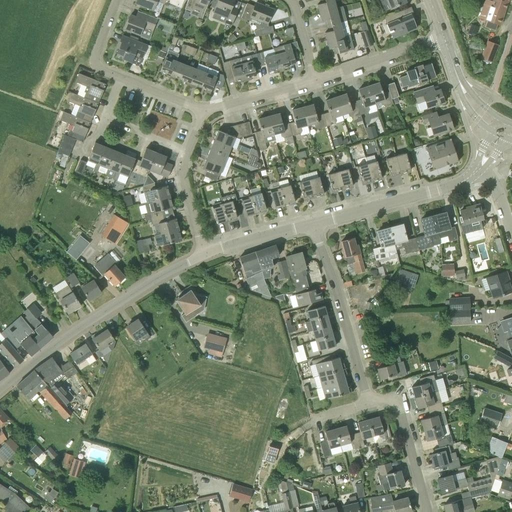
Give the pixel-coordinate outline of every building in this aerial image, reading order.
[(160,13),(164,3),(165,0),(136,0),(135,3),(160,13)] [(187,0),(184,8),(190,11),(192,6),(200,9),(204,11),(206,7),(209,0),(187,0)] [(234,0),(217,0),(213,12),(226,17),(224,22),(232,25),(238,9),(232,6),(234,0)] [(319,13),(336,8),(333,0),(321,0),(322,3),(317,5),(319,13)] [(387,0),(391,8),(406,2),(404,0),(387,0)] [(493,0),(492,3),(490,2),(489,5),(491,5),(491,7),(504,11),(507,0),(493,0)] [(500,23),(504,11),(491,7),(491,5),(489,5),(490,2),(486,1),(480,18),(486,20),(489,21),(487,27),(495,30),(498,23),(500,23)] [(273,10),(255,3),(254,6),(247,3),(241,18),(249,21),(251,16),(261,21),(263,28),(250,31),(252,37),(274,32),(272,26),(269,27),(268,23),(273,10)] [(347,21),(343,7),(336,8),(319,13),(322,21),(327,20),(328,25),(340,22),(347,21)] [(405,17),(403,10),(384,18),(392,37),(400,34),(400,35),(416,28),(411,14),(405,17)] [(157,18),(138,11),(136,17),(131,15),(125,30),(140,35),(144,23),(154,26),(157,18)] [(327,41),(344,37),(340,22),(328,25),(330,31),(325,33),(327,41)] [(365,47),(373,44),(368,30),(363,32),(360,32),(365,47)] [(231,43),(237,38),(233,33),(227,38),(231,43)] [(142,58),(147,45),(123,35),(118,46),(119,49),(116,56),(126,60),(127,59),(132,61),(134,55),(142,58)] [(351,35),(327,41),(330,55),(339,53),(340,60),(349,57),(347,51),(354,50),(351,35)] [(217,46),(224,45),(222,38),(216,40),(217,46)] [(493,61),(499,44),(488,40),(482,57),(493,61)] [(279,72),(285,71),(284,68),(290,66),(289,65),(295,63),(293,57),(289,43),(273,47),(275,55),(279,72)] [(264,58),(262,51),(256,53),(260,66),(266,65),(268,72),(273,71),(274,74),(279,72),(275,55),(264,58)] [(246,81),(251,80),(251,77),(256,75),(254,68),(260,66),(256,53),(240,58),(246,81)] [(169,78),(176,61),(165,57),(160,71),(165,73),(164,76),(169,78)] [(246,81),(240,58),(223,62),(226,75),(232,74),(234,81),(240,80),(241,83),(246,81)] [(180,79),(186,65),(176,61),(169,78),(174,80),(175,77),(180,79)] [(436,77),(431,63),(423,66),(422,64),(414,67),(414,69),(406,72),(409,81),(417,78),(419,84),(428,81),(427,80),(436,77)] [(189,86),(196,69),(186,65),(180,79),(185,81),(184,84),(189,86)] [(201,87),(206,73),(196,69),(189,86),(195,88),(196,85),(201,87)] [(100,98),(103,90),(102,90),(105,84),(79,73),(75,82),(81,85),(77,95),(88,99),(90,94),(100,98)] [(218,73),(216,77),(206,73),(201,87),(206,89),(205,92),(210,94),(214,85),(221,88),(224,80),(223,75),(218,73)] [(393,104),(392,99),(389,92),(383,94),(379,82),(369,86),(375,104),(376,109),(383,107),(383,106),(385,106),(393,104)] [(387,85),(389,92),(392,99),(399,97),(394,82),(387,85)] [(360,115),(368,112),(370,109),(368,106),(375,104),(369,86),(358,89),(362,101),(356,103),(360,115)] [(434,91),(432,86),(413,92),(417,104),(425,101),(427,108),(444,103),(440,89),(434,91)] [(88,99),(77,95),(71,92),(67,101),(82,107),(80,111),(78,111),(76,116),(89,122),(91,117),(92,117),(96,109),(94,109),(97,103),(88,99)] [(350,105),(346,93),(336,97),(342,115),(348,113),(349,116),(352,118),(353,121),(356,122),(362,120),(360,115),(356,103),(350,105)] [(326,127),(335,123),(337,121),(336,117),(342,115),(336,97),(325,101),(329,112),(323,114),(326,127)] [(316,116),(313,104),(302,107),(307,125),(314,124),(315,127),(318,129),(326,127),(323,114),(316,116)] [(292,136),(300,134),(301,135),(309,133),(307,125),(302,107),(292,110),(295,122),(289,123),(292,136)] [(70,130),(68,136),(75,139),(83,142),(85,136),(88,128),(87,128),(89,122),(76,116),(63,112),(60,120),(74,126),(72,130),(70,130)] [(438,117),(436,112),(421,116),(423,123),(429,121),(433,136),(453,129),(448,114),(438,117)] [(283,125),(280,113),(269,116),(274,134),(280,133),(281,136),(284,138),(285,142),(288,144),(294,142),(292,136),(289,123),(283,125)] [(260,151),(267,149),(265,143),(267,143),(268,140),(267,136),(274,134),(269,116),(258,119),(261,131),(255,132),(260,151)] [(242,123),(246,136),(252,134),(249,122),(242,123)] [(240,138),(246,136),(242,123),(237,125),(240,138)] [(373,124),(367,127),(370,136),(377,133),(373,124)] [(238,138),(240,138),(237,125),(222,129),(221,131),(218,130),(214,140),(231,147),(235,137),(238,138)] [(62,140),(73,145),(75,139),(68,136),(64,135),(62,140)] [(433,170),(458,161),(451,139),(425,147),(433,170)] [(62,140),(60,146),(71,150),(73,145),(62,140)] [(227,156),(231,147),(214,140),(210,149),(227,156)] [(98,164),(105,147),(95,142),(88,160),(96,163),(98,164)] [(236,149),(249,154),(250,150),(238,144),(236,149)] [(71,150),(60,146),(57,151),(69,156),(71,150)] [(105,147),(98,164),(100,165),(98,169),(97,171),(105,174),(108,168),(115,151),(105,147)] [(149,170),(156,152),(146,148),(141,161),(135,159),(133,164),(149,170)] [(258,158),(256,150),(251,148),(250,150),(249,154),(251,155),(258,158)] [(223,166),(227,156),(210,149),(206,159),(223,166)] [(115,151),(108,168),(105,174),(105,175),(113,178),(114,175),(116,171),(118,172),(125,155),(115,151)] [(167,178),(172,165),(164,162),(167,157),(156,152),(149,170),(167,178)] [(400,173),(411,170),(406,153),(395,156),(400,173)] [(128,176),(133,164),(135,159),(125,155),(118,172),(120,173),(118,177),(117,180),(125,183),(127,176),(128,176)] [(259,158),(258,158),(251,155),(248,164),(258,168),(262,167),(261,164),(257,162),(259,158)] [(390,176),(400,173),(395,156),(386,158),(390,176)] [(81,175),(86,162),(80,159),(75,172),(81,175)] [(219,175),(223,166),(206,159),(202,169),(206,170),(204,176),(206,177),(212,179),(216,181),(219,175)] [(371,181),(382,178),(377,161),(367,164),(371,181)] [(361,184),(371,181),(367,164),(357,166),(361,184)] [(343,189),(353,186),(348,169),(338,171),(343,189)] [(332,191),(343,189),(338,171),(328,174),(332,191)] [(314,197),(324,194),(319,177),(309,179),(314,197)] [(304,199),(314,197),(309,179),(299,182),(304,199)] [(156,189),(154,183),(142,186),(143,192),(149,191),(152,201),(170,196),(167,186),(156,189)] [(285,205),(295,202),(290,185),(280,187),(285,205)] [(275,208),(285,205),(280,187),(270,190),(275,208)] [(256,213),(266,210),(261,193),(251,195),(256,213)] [(246,216),(256,213),(251,195),(241,198),(246,216)] [(170,196),(152,201),(144,203),(147,213),(145,214),(146,220),(151,219),(163,216),(161,210),(173,207),(170,196)] [(227,221),(237,218),(232,201),(222,203),(227,221)] [(217,224),(227,221),(222,203),(212,206),(217,224)] [(463,224),(483,219),(478,204),(478,206),(460,211),(463,224)] [(450,228),(446,213),(432,217),(437,238),(438,244),(440,244),(440,240),(439,238),(447,236),(449,242),(457,239),(457,236),(454,227),(450,228)] [(165,222),(163,216),(151,219),(152,225),(158,224),(161,234),(179,229),(176,219),(165,222)] [(419,250),(438,244),(437,238),(432,217),(420,220),(425,235),(415,237),(418,250),(419,250)] [(101,234),(114,242),(122,230),(109,222),(101,234)] [(406,239),(402,225),(389,228),(395,250),(404,248),(405,253),(415,251),(414,251),(418,250),(415,237),(406,239)] [(396,258),(395,250),(389,228),(377,232),(381,246),(372,249),(375,260),(389,257),(389,260),(396,258)] [(164,245),(182,240),(179,229),(161,234),(164,245)] [(75,259),(88,242),(81,237),(68,253),(75,259)] [(355,245),(353,238),(341,241),(345,257),(346,257),(348,264),(353,263),(356,273),(365,271),(360,254),(360,253),(358,244),(355,245)] [(138,254),(144,252),(140,240),(135,241),(138,254)] [(261,271),(275,267),(272,259),(280,256),(276,245),(255,252),(261,271)] [(271,297),(264,279),(264,278),(261,271),(255,252),(239,258),(244,272),(246,278),(245,279),(249,286),(253,283),(254,286),(257,284),(262,294),(271,297)] [(115,283),(126,274),(117,263),(108,253),(93,264),(102,275),(105,273),(115,283)] [(301,276),(300,269),(305,268),(300,253),(286,257),(286,260),(291,277),(295,292),(309,288),(305,275),(301,276)] [(279,280),(291,277),(286,260),(277,262),(280,274),(278,274),(279,280)] [(443,277),(455,276),(454,263),(442,264),(443,277)] [(464,268),(455,270),(456,277),(465,276),(464,268)] [(412,272),(400,269),(396,282),(408,285),(412,272)] [(487,278),(487,279),(491,289),(494,298),(502,295),(503,297),(510,294),(510,292),(511,291),(511,289),(506,272),(491,277),(487,278)] [(72,287),(79,282),(73,273),(66,277),(72,287)] [(101,293),(93,280),(87,283),(86,282),(80,286),(81,287),(89,300),(101,293)] [(80,305),(72,292),(68,285),(55,293),(60,300),(68,313),(80,305)] [(316,294),(314,289),(295,294),(298,306),(322,299),(320,292),(316,294)] [(186,322),(197,315),(201,312),(205,296),(193,294),(191,290),(175,300),(184,313),(181,315),(186,322)] [(285,302),(283,294),(275,296),(275,298),(285,302)] [(470,296),(449,297),(449,298),(449,310),(470,309),(470,296)] [(45,328),(40,323),(36,318),(41,313),(33,304),(24,312),(27,315),(25,316),(35,329),(34,330),(37,334),(34,337),(42,346),(53,337),(45,328)] [(310,321),(327,316),(324,306),(307,310),(310,321)] [(470,311),(450,312),(450,322),(470,321),(470,311)] [(33,338),(22,326),(26,322),(19,314),(4,327),(18,344),(19,343),(31,356),(42,346),(34,337),(33,338)] [(313,330),(330,326),(327,316),(310,321),(313,330)] [(147,333),(138,319),(126,327),(135,341),(138,345),(150,337),(147,333)] [(315,340),(333,335),(330,326),(313,330),(315,340)] [(114,338),(107,329),(99,334),(98,333),(92,337),(93,338),(92,338),(100,351),(108,345),(112,351),(115,341),(113,339),(114,338)] [(318,351),(336,346),(333,335),(315,340),(318,351)] [(223,352),(226,341),(206,336),(203,347),(209,349),(208,353),(215,355),(216,351),(223,352)] [(1,343),(0,341),(0,349),(14,366),(22,359),(6,340),(1,343)] [(87,362),(93,358),(92,355),(92,354),(85,343),(70,353),(77,364),(85,359),(87,362)] [(510,366),(511,362),(511,357),(498,350),(494,357),(510,366)] [(387,361),(378,365),(381,376),(397,372),(398,376),(405,375),(401,360),(402,360),(401,353),(386,357),(387,361)] [(336,358),(335,354),(311,361),(312,365),(315,364),(326,399),(352,392),(350,385),(347,386),(344,375),(347,374),(343,362),(340,363),(339,357),(336,358)] [(59,368),(51,358),(34,370),(54,392),(60,387),(57,384),(65,375),(68,378),(77,372),(70,361),(59,368)] [(0,379),(9,373),(0,360),(0,379)] [(431,370),(438,368),(436,360),(429,362),(431,370)] [(57,394),(54,392),(34,370),(17,385),(25,395),(26,395),(29,399),(39,390),(40,392),(65,420),(72,413),(69,408),(57,394)] [(415,397),(438,391),(434,375),(420,378),(421,384),(412,387),(415,397)] [(443,407),(441,402),(438,391),(415,397),(418,408),(427,406),(429,411),(443,407)] [(424,430),(441,426),(438,416),(444,414),(443,407),(429,411),(430,417),(421,420),(424,430)] [(498,428),(503,413),(485,408),(480,422),(498,428)] [(1,427),(7,421),(8,420),(9,419),(0,409),(0,443),(4,442),(7,439),(6,438),(1,430),(0,430),(0,427),(1,427)] [(382,426),(379,416),(368,419),(373,436),(375,443),(391,438),(388,424),(382,426)] [(358,448),(364,446),(363,439),(373,436),(368,419),(358,422),(360,432),(354,433),(358,448)] [(447,424),(441,426),(424,430),(427,441),(436,438),(438,444),(439,447),(441,446),(446,445),(445,442),(452,440),(450,434),(447,424)] [(349,435),(346,425),(336,428),(342,452),(358,448),(354,433),(349,435)] [(324,457),(332,455),(342,452),(336,428),(325,431),(328,441),(320,443),(324,457)] [(503,458),(508,443),(492,437),(487,452),(503,458)] [(18,455),(22,450),(10,438),(5,443),(15,452),(18,455)] [(0,458),(4,463),(8,460),(15,452),(5,443),(4,442),(0,443),(0,447),(0,458)] [(280,445),(270,443),(265,460),(275,462),(280,445)] [(41,462),(47,456),(36,445),(30,450),(41,462)] [(452,453),(444,455),(441,446),(439,447),(434,449),(435,454),(431,455),(434,468),(447,464),(448,470),(461,466),(458,457),(457,457),(456,452),(452,453)] [(55,463),(60,459),(50,447),(44,452),(55,463)] [(69,469),(73,456),(65,453),(62,462),(64,463),(63,467),(69,469)] [(468,486),(469,490),(492,485),(494,479),(496,474),(501,459),(501,458),(498,456),(486,460),(490,477),(473,481),(467,482),(466,478),(453,481),(452,475),(438,479),(442,493),(456,489),(468,486)] [(70,475),(80,478),(85,462),(75,459),(70,475)] [(501,459),(496,474),(502,477),(507,461),(501,459)] [(392,473),(390,462),(377,466),(380,475),(378,476),(380,485),(382,484),(384,490),(390,488),(390,489),(404,485),(400,471),(392,473)] [(325,476),(332,474),(330,466),(323,468),(325,476)] [(491,490),(498,493),(502,481),(494,479),(492,485),(491,490)] [(511,491),(511,482),(502,479),(502,481),(498,493),(497,495),(509,499),(511,491)] [(287,511),(293,509),(286,482),(283,481),(279,481),(282,492),(281,493),(285,510),(276,511),(287,511)] [(293,485),(286,482),(293,509),(299,508),(295,490),(294,490),(293,485)] [(25,511),(30,507),(14,493),(0,483),(0,496),(8,501),(4,505),(9,510),(8,511),(25,511)] [(358,498),(365,496),(363,483),(355,485),(358,498)] [(252,489),(233,484),(230,497),(249,501),(252,489)] [(471,497),(472,498),(490,493),(491,490),(492,485),(469,490),(471,497)] [(322,510),(317,491),(312,491),(316,511),(336,511),(335,506),(334,502),(327,503),(328,508),(322,510)] [(51,502),(55,496),(50,492),(46,499),(51,502)] [(393,501),(391,494),(391,493),(370,497),(372,511),(394,508),(395,511),(407,511),(411,511),(407,497),(393,501)] [(357,502),(355,496),(349,497),(350,503),(343,505),(344,511),(359,511),(357,502)] [(473,504),(472,498),(471,497),(458,500),(444,504),(446,511),(471,511),(475,511),(473,504)]
